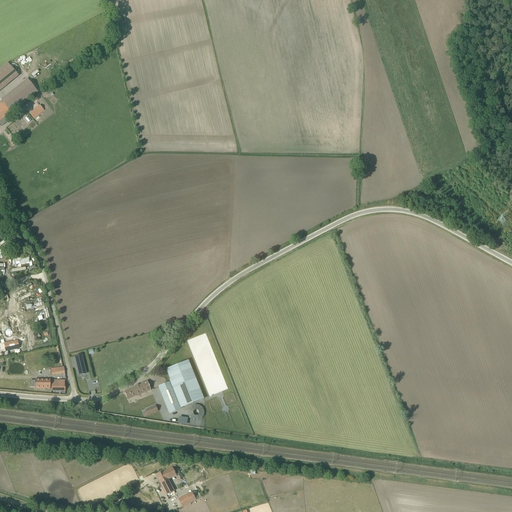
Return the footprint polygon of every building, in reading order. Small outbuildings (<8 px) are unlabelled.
[(13,95),(0,105),(0,123),(21,106),(13,95)] [(36,107),(39,113),(44,111),(40,104),(36,107)] [(14,138),(9,142),(13,147),(18,142),(14,138)] [(19,348),(17,340),(4,343),(6,351),(19,348)] [(79,375),(86,374),(82,355),(75,356),(79,375)] [(50,379),(35,379),(35,389),(50,389),(50,379)] [(65,380),(57,380),(51,380),(51,391),(56,391),(65,391),(65,385),(64,385),(65,380)] [(138,385),(124,392),(127,400),(151,390),(147,381),(141,384),(141,385),(138,386),(138,385)] [(159,386),(170,413),(180,409),(169,382),(159,386)] [(146,393),(130,399),(131,402),(148,396),(146,393)] [(188,420),(202,421),(203,406),(188,405),(188,420)] [(174,491),(168,479),(180,474),(175,466),(156,475),(166,495),(168,499),(175,496),(173,492),(174,491)] [(182,507),(195,500),(191,493),(178,499),(182,507)]
